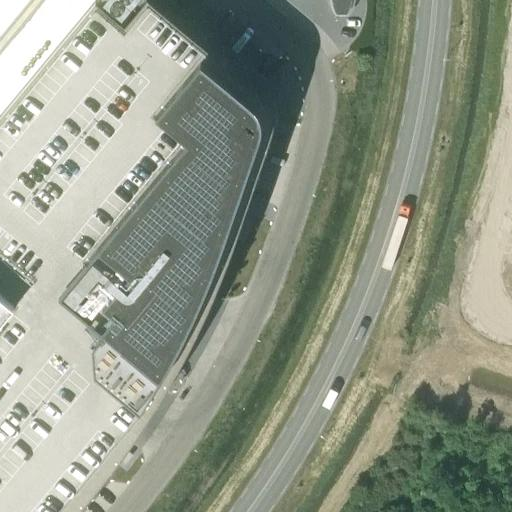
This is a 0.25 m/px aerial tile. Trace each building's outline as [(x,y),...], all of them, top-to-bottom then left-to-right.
[(0,0),(0,103),(80,6),(84,0),(0,0)] [(210,36),(166,0),(84,0),(80,6),(172,82),(210,36)] [(332,0),(334,7),(335,9),(336,10),(337,11),(338,11),(345,11),(347,11),(348,9),(349,7),(350,6),(351,0),(332,0)] [(262,79),(214,40),(191,67),(189,65),(212,38),(210,36),(172,82),(80,6),(0,103),(0,274),(9,282),(0,292),(0,511),(66,511),(97,476),(123,443),(161,385),(200,317),(222,264),(242,210),(274,114),(273,100),(270,89),(262,79)] [(0,292),(9,282),(0,274),(0,292)]
